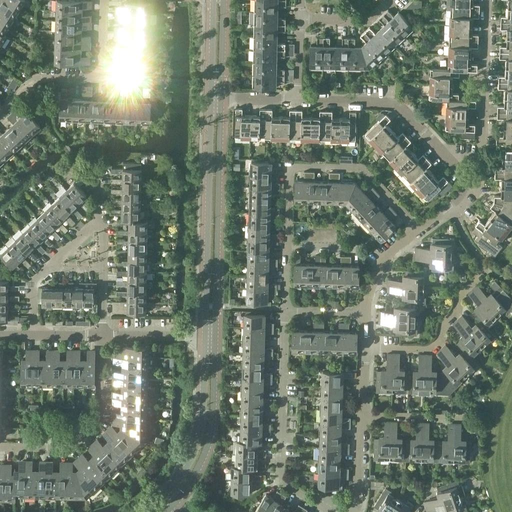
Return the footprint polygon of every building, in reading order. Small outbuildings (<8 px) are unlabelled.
[(20,8),(6,0),(0,0),(0,8),(14,17),(20,8)] [(6,0),(20,8),(24,0),(6,0)] [(74,0),(56,0),(57,10),(82,11),(82,7),(89,7),(90,1),(74,0)] [(254,0),(254,11),(278,12),(278,6),(286,6),(286,0),(254,0)] [(473,0),(450,0),(450,4),(451,4),(450,9),(479,11),(480,5),(473,5),(473,0)] [(117,12),(150,13),(151,3),(136,2),(132,2),(126,2),(125,2),(125,6),(118,6),(117,12)] [(511,6),(508,6),(508,16),(501,15),(501,21),(511,21),(511,6)] [(0,20),(9,25),(14,17),(0,8),(0,20)] [(450,16),(449,25),(472,25),(473,17),(479,17),(479,11),(450,9),(450,16)] [(57,10),(56,20),(89,21),(89,15),(82,15),(82,11),(57,10)] [(384,14),(406,37),(415,29),(412,26),(398,12),(394,16),(388,10),(384,14)] [(254,11),(254,24),(286,25),(286,19),(278,18),(278,12),(254,11)] [(414,16),(409,11),(406,14),(410,19),(414,16)] [(150,13),(117,12),(117,18),(125,18),(124,23),(150,24),(150,13)] [(406,37),(384,14),(379,19),(384,25),(380,29),(397,46),(406,37)] [(9,25),(0,20),(0,32),(6,36),(7,36),(3,34),(9,25)] [(89,21),(56,20),(56,30),(81,31),(81,27),(89,27),(89,21)] [(511,21),(501,21),(501,28),(507,28),(507,36),(511,36),(511,21)] [(117,27),(117,33),(149,34),(150,24),(124,23),(124,27),(117,27)] [(286,25),(254,24),(254,37),(277,37),(277,31),(286,31),(286,25)] [(472,25),(449,25),(449,34),(450,34),(449,39),(478,40),(479,35),(472,35),(472,25)] [(370,27),(365,32),(387,55),(397,46),(380,29),(376,33),(370,27)] [(81,31),(56,30),(56,41),(88,42),(89,36),(81,36),(81,31)] [(387,55),(365,32),(360,36),(366,42),(362,47),(370,67),(375,62),(377,64),(387,55)] [(149,34),(117,33),(116,39),(124,39),(124,43),(149,44),(149,34)] [(500,45),(500,51),(511,51),(511,36),(507,36),(506,46),(500,45)] [(294,51),(294,44),(277,44),(277,37),(254,37),(254,50),(294,51)] [(323,69),(323,37),(317,37),(317,46),(311,45),(310,69),(323,69)] [(330,37),(323,37),(323,69),(335,70),(336,46),(330,46),(330,37)] [(336,46),(335,70),(348,70),(349,38),(342,38),(342,46),(336,46)] [(355,38),(349,38),(348,70),(361,70),(361,67),(369,67),(370,67),(362,47),(355,46),(355,38)] [(448,45),(448,54),(471,55),(472,47),(478,47),(478,40),(449,39),(449,45),(448,45)] [(88,42),(56,41),(55,51),(80,52),(81,47),(88,48),(88,42)] [(116,47),(116,53),(149,54),(149,44),(124,43),(124,47),(116,47)] [(294,57),(294,51),(254,50),(253,62),(277,63),(277,56),(294,57)] [(80,52),(55,51),(55,61),(88,63),(88,56),(80,56),(80,52)] [(511,51),(500,51),(500,58),(506,58),(506,66),(511,66),(511,51)] [(149,54),(116,53),(116,59),(123,59),(123,63),(148,64),(149,54)] [(471,55),(448,54),(448,64),(448,69),(460,71),(477,71),(477,65),(471,64),(471,55)] [(293,76),(293,69),(276,69),(277,63),(253,62),(253,75),(293,76)] [(148,64),(123,63),(123,68),(115,67),(115,74),(148,75),(148,64)] [(511,66),(506,66),(505,76),(499,75),(499,81),(511,81),(511,66)] [(460,71),(448,69),(431,69),(430,84),(453,84),(453,76),(459,77),(460,71)] [(293,82),(293,76),(253,75),(253,88),(276,88),(276,82),(293,82)] [(19,82),(13,78),(8,86),(14,90),(19,82)] [(511,81),(499,81),(498,88),(505,88),(505,96),(511,96),(511,81)] [(453,84),(430,84),(430,99),(447,100),(459,100),(459,94),(452,94),(453,84)] [(73,119),(74,98),(67,98),(67,89),(61,89),(60,118),(73,119)] [(74,98),(73,119),(86,119),(87,90),(86,90),(82,90),(81,99),(74,98)] [(92,90),(87,90),(86,119),(98,120),(99,99),(92,99),(92,90)] [(99,99),(98,120),(111,120),(112,91),(108,91),(107,91),(107,100),(99,99)] [(117,91),(112,91),(111,120),(123,121),(124,101),(117,100),(117,91)] [(124,101),(123,121),(136,121),(137,92),(132,92),(132,101),(124,101)] [(137,92),(136,121),(149,122),(150,102),(142,101),(143,92),(137,92)] [(498,105),(498,111),(511,111),(511,96),(505,96),(504,106),(498,105)] [(447,100),(447,114),(469,115),(469,107),(476,107),(476,101),(459,100),(447,100)] [(251,138),(251,115),(242,115),(242,109),(236,109),(235,138),(251,138)] [(251,115),(251,138),(265,138),(266,109),(260,109),(260,116),(251,115)] [(272,110),(266,109),(265,138),(281,139),(281,116),(272,116),(272,110)] [(15,110),(11,113),(31,135),(40,126),(27,111),(21,116),(15,110)] [(281,116),(281,139),(295,139),(296,110),(290,110),(290,116),(281,116)] [(302,110),(296,110),(295,139),(310,140),(311,117),(302,117),(302,110)] [(320,117),(311,117),(310,140),(326,140),(326,111),(320,111),(320,117)] [(326,111),(326,140),(341,141),(341,118),(332,118),(332,111),(326,111)] [(511,111),(498,111),(497,118),(504,118),(503,126),(511,126),(511,111)] [(350,118),(341,118),(341,141),(356,141),(356,112),(350,112),(350,118)] [(31,135),(11,113),(7,117),(13,123),(8,128),(21,143),(31,135)] [(469,115),(447,114),(446,130),(461,131),(460,138),(475,138),(475,125),(469,124),(469,115)] [(375,145),(392,130),(386,124),(391,119),(386,115),(365,135),(375,145)] [(497,135),(497,141),(511,141),(511,126),(503,126),(503,136),(497,135)] [(0,138),(12,152),(21,143),(8,128),(2,133),(0,130),(0,138)] [(392,130),(375,145),(385,156),(406,136),(403,132),(398,136),(392,130)] [(411,141),(406,136),(385,156),(396,167),(412,152),(406,146),(411,141)] [(12,152),(0,138),(0,157),(3,161),(12,152)] [(511,141),(497,141),(496,148),(503,148),(502,156),(511,156),(511,141)] [(412,152),(396,167),(406,178),(427,158),(423,154),(418,158),(412,152)] [(496,165),(495,171),(511,171),(511,156),(502,156),(502,165),(496,165)] [(432,163),(427,158),(406,178),(416,189),(432,173),(427,168),(432,163)] [(123,179),(141,179),(141,169),(141,162),(123,162),(123,168),(112,168),(111,173),(123,173),(123,179)] [(252,162),(251,175),(271,176),(272,168),(281,169),(281,163),(252,162)] [(511,171),(495,171),(495,178),(502,178),(501,186),(511,186),(511,171)] [(308,202),(309,172),(304,172),(304,181),(296,181),(295,201),(308,202)] [(315,172),(309,172),(308,202),(321,202),(322,182),(314,182),(315,172)] [(329,182),(322,182),(321,202),(334,203),(335,173),(330,173),(329,182)] [(340,173),(335,173),(334,203),(346,203),(355,183),(340,182),(340,173)] [(439,180),(432,173),(416,189),(427,200),(437,190),(442,196),(453,186),(444,176),(439,180)] [(251,175),(251,188),(280,189),(280,183),(271,183),(271,176),(251,175)] [(81,178),(75,183),(79,187),(84,181),(81,178)] [(141,179),(123,179),(111,178),(111,183),(123,183),(123,189),(141,189),(141,179)] [(67,190),(79,203),(87,211),(90,208),(82,200),(87,195),(79,187),(75,183),(74,182),(67,190)] [(355,183),(346,203),(355,213),(376,192),(373,189),(366,195),(355,183)] [(511,186),(501,186),(501,195),(495,195),(494,201),(511,207),(511,186)] [(251,188),(250,200),(271,201),(271,194),(280,194),(280,189),(251,188)] [(141,189),(123,189),(111,189),(111,193),(122,193),(122,199),(140,200),(141,189)] [(79,203),(67,190),(59,197),(72,210),(79,218),(83,215),(75,207),(79,203)] [(376,192),(355,213),(364,222),(379,208),(373,202),(380,196),(376,192)] [(59,197),(52,204),(64,217),(72,225),(75,222),(67,214),(72,210),(59,197)] [(140,200),(122,199),(111,199),(111,203),(122,203),(122,209),(140,210),(140,200)] [(250,200),(250,213),(279,214),(280,209),(271,208),(271,201),(250,200)] [(511,207),(494,201),(494,202),(490,206),(495,210),(490,217),(508,231),(511,225),(511,207)] [(52,204),(45,211),(57,224),(65,232),(68,229),(60,221),(64,217),(52,204)] [(372,231),(394,211),(390,207),(383,213),(379,208),(364,222),(372,231)] [(140,210),(122,209),(111,209),(111,213),(122,214),(122,220),(132,220),(140,220),(140,210)] [(57,224),(45,211),(37,218),(50,231),(57,239),(60,236),(53,228),(57,224)] [(397,215),(394,211),(372,231),(381,241),(396,227),(391,221),(397,215)] [(250,213),(250,226),(270,226),(270,219),(279,219),(279,214),(250,213)] [(508,231),(490,217),(485,224),(480,220),(476,225),(477,227),(494,239),(489,245),(490,246),(489,248),(493,251),(491,253),(495,256),(503,246),(498,243),(508,231)] [(50,231),(37,218),(30,225),(42,238),(50,246),(53,243),(45,235),(50,231)] [(132,220),(122,220),(118,220),(118,224),(129,224),(129,230),(147,231),(147,220),(140,220),(132,220)] [(30,225),(22,232),(35,245),(43,253),(46,251),(38,242),(42,238),(30,225)] [(270,226),(250,226),(249,238),(279,239),(279,234),(270,234),(270,226)] [(477,227),(473,232),(478,236),(475,239),(480,243),(479,245),(487,250),(485,252),(490,255),(491,253),(493,251),(489,248),(490,246),(489,245),(494,239),(477,227)] [(147,231),(129,230),(117,230),(117,234),(129,234),(129,240),(147,241),(147,231)] [(35,245),(22,232),(15,239),(28,252),(35,260),(38,258),(31,249),(35,245)] [(279,239),(249,238),(249,251),(269,251),(269,244),(279,244),(279,239)] [(416,255),(452,256),(452,246),(455,246),(455,239),(433,238),(433,241),(433,244),(431,244),(431,248),(416,248),(416,255)] [(28,252),(15,239),(8,246),(20,259),(28,268),(31,265),(23,256),(28,252)] [(147,241),(129,240),(117,240),(117,244),(128,245),(128,251),(147,251),(147,241)] [(20,259),(8,246),(0,254),(13,267),(13,266),(21,275),(24,272),(16,264),(20,259)] [(147,251),(128,251),(117,250),(117,255),(128,255),(128,261),(146,261),(147,251)] [(249,251),(249,263),(278,264),(278,259),(269,259),(269,251),(249,251)] [(307,285),(308,265),(301,264),(301,255),(295,255),(295,285),(307,285)] [(452,256),(416,255),(416,260),(431,261),(431,266),(432,266),(432,271),(454,272),(454,265),(451,265),(452,256)] [(308,265),(307,285),(320,285),(321,256),(316,256),(316,265),(308,265)] [(326,256),(321,256),(320,285),(333,286),(333,265),(326,265),(326,256)] [(341,265),(333,265),(333,286),(345,286),(346,256),(341,256),(341,265)] [(346,256),(345,286),(358,286),(359,266),(351,266),(352,257),(346,256)] [(146,261),(128,261),(117,261),(117,265),(128,265),(128,271),(146,271),(151,271),(151,261),(146,261)] [(249,263),(248,276),(268,277),(269,269),(278,269),(278,264),(249,263)] [(389,279),(389,286),(424,287),(425,278),(427,278),(427,271),(406,270),(406,275),(404,275),(404,280),(389,279)] [(146,271),(128,271),(117,271),(117,275),(128,275),(128,281),(146,282),(146,271)] [(248,276),(248,289),(277,290),(277,284),(268,284),(268,277),(248,276)] [(0,289),(8,289),(19,290),(19,285),(8,285),(8,279),(0,278),(0,289)] [(477,285),(473,289),(498,315),(498,314),(504,309),(508,313),(511,309),(511,297),(495,280),(490,285),(495,291),(492,294),(491,292),(488,296),(477,285)] [(146,282),(128,281),(117,281),(116,285),(128,285),(128,291),(146,292),(146,282)] [(53,286),(53,282),(49,282),(49,286),(42,286),(42,288),(42,303),(42,304),(52,305),(53,286)] [(53,286),(52,305),(63,305),(63,286),(63,282),(59,282),(59,286),(53,286)] [(69,287),(63,286),(63,305),(73,305),(73,287),(73,282),(69,282),(69,287)] [(83,287),(83,282),(79,282),(79,287),(73,287),(73,305),(83,305),(83,287)] [(89,287),(83,287),(83,305),(94,305),(94,304),(94,294),(94,287),(94,282),(89,282),(89,287)] [(424,296),(424,287),(389,286),(388,292),(403,293),(403,297),(405,297),(404,302),(418,303),(426,304),(426,296),(424,296)] [(0,299),(8,300),(19,300),(19,295),(8,295),(8,289),(0,289),(0,299)] [(277,290),(248,289),(247,302),(268,302),(268,294),(277,295),(277,290)] [(498,315),(473,289),(468,293),(479,304),(475,308),(476,309),(472,313),(480,321),(488,328),(492,323),(491,322),(497,316),(498,315)] [(146,292),(128,291),(116,291),(116,295),(128,295),(127,302),(146,302),(146,292)] [(0,309),(8,310),(19,310),(19,306),(8,306),(8,300),(0,299),(0,309)] [(146,302),(127,302),(113,301),(112,312),(134,312),(145,313),(146,302)] [(418,310),(418,303),(404,302),(397,302),(396,307),(395,307),(395,312),(380,311),(380,318),(415,319),(416,310),(418,310)] [(8,310),(0,309),(0,320),(8,320),(18,320),(19,320),(19,316),(8,316),(8,310)] [(245,315),(245,328),(274,329),(274,323),(265,323),(265,315),(245,315)] [(488,328),(480,321),(477,324),(476,323),(473,326),(462,316),(458,320),(483,345),(489,340),(491,341),(496,336),(488,328)] [(415,319),(380,318),(379,324),(394,324),(394,329),(396,329),(396,335),(401,335),(417,335),(418,328),(415,328),(415,319)] [(483,345),(458,320),(453,324),(463,335),(460,338),(461,340),(457,343),(464,351),(473,358),(477,354),(475,352),(483,345)] [(306,351),(306,331),(299,331),(299,322),(294,321),(293,347),(290,347),(290,351),(293,351),(306,351)] [(314,331),(306,331),(306,351),(318,352),(319,322),(314,322),(314,331)] [(319,322),(318,352),(331,352),(332,332),(324,331),(324,322),(319,322)] [(339,332),(332,332),(331,352),(344,352),(344,323),(339,323),(339,332)] [(344,323),(344,352),(357,353),(357,332),(349,332),(350,323),(344,323)] [(245,328),(244,340),(265,341),(265,334),(274,334),(274,329),(245,328)] [(244,340),(244,353),(273,354),(273,348),(264,348),(265,341),(244,340)] [(473,358),(464,351),(461,354),(460,352),(456,356),(446,345),(441,349),(466,375),(473,369),(474,371),(480,366),(473,358)] [(115,351),(115,357),(148,357),(148,347),(139,346),(130,346),(123,346),(123,351),(115,351)] [(466,375),(441,349),(437,354),(447,364),(444,368),(445,369),(441,372),(450,394),(461,383),(459,382),(466,375)] [(33,384),(33,351),(27,351),(27,359),(22,359),(22,384),(33,384)] [(33,351),(33,384),(43,384),(43,359),(39,359),(39,351),(33,351)] [(47,359),(43,359),(43,384),(53,384),(53,351),(47,351),(47,359)] [(53,351),(53,384),(63,384),(63,359),(59,359),(59,351),(53,351)] [(63,359),(63,384),(73,384),(73,352),(68,352),(67,359),(63,359)] [(79,352),(73,352),(73,384),(83,384),(84,359),(79,359),(79,352)] [(84,359),(83,384),(94,385),(94,352),(88,352),(88,359),(84,359)] [(273,354),(244,353),(244,366),(264,366),(264,359),(273,359),(273,354)] [(393,390),(393,354),(387,354),(387,369),(382,369),(382,371),(376,370),(376,392),(383,392),(383,390),(393,390)] [(393,354),(393,390),(402,390),(402,393),(408,393),(409,371),(404,371),(404,370),(399,369),(400,354),(393,354)] [(409,371),(408,393),(414,393),(414,391),(425,391),(425,355),(419,355),(419,370),(414,370),(414,371),(409,371)] [(450,394),(441,372),(436,372),(436,371),(431,370),(432,355),(425,355),(425,391),(434,391),(434,394),(449,394),(450,394)] [(148,357),(115,357),(115,363),(122,363),(122,367),(148,368),(148,357)] [(244,366),(243,378),(273,379),(273,374),(264,374),(264,366),(244,366)] [(115,371),(115,377),(147,378),(148,368),(122,367),(122,371),(115,371)] [(323,372),(323,385),(343,385),(343,378),(352,379),(353,373),(323,372)] [(147,378),(115,377),(115,383),(122,383),(122,387),(147,388),(147,378)] [(243,378),(243,391),(263,391),(263,384),(272,384),(273,379),(243,378)] [(323,385),(322,398),(352,399),(352,393),(343,393),(343,385),(323,385)] [(114,391),(114,397),(147,398),(147,388),(122,387),(122,392),(114,391)] [(263,391),(243,391),(243,404),(272,404),(272,399),(263,399),(263,391)] [(147,398),(114,397),(114,403),(122,404),(122,408),(147,408),(147,398)] [(322,398),(322,410),(342,410),(342,403),(352,404),(352,399),(322,398)] [(272,404),(243,404),(242,416),(262,416),(263,409),(272,410),(272,404)] [(114,412),(114,418),(147,419),(147,408),(122,408),(121,412),(114,412)] [(322,410),(321,422),(351,423),(351,418),(342,418),(342,410),(322,410)] [(262,416),(242,416),(242,429),(271,429),(271,425),(262,424),(262,416)] [(146,439),(147,419),(114,418),(114,422),(118,424),(121,424),(121,428),(146,439)] [(351,423),(321,422),(321,435),(341,436),(342,429),(351,429),(351,423)] [(390,458),(391,422),(385,422),(384,437),(380,437),(380,439),(374,438),(373,460),(381,460),(381,458),(390,458)] [(391,422),(390,458),(399,458),(399,461),(406,461),(407,439),(402,439),(402,438),(397,437),(397,422),(391,422)] [(412,440),(407,439),(406,461),(413,461),(413,459),(422,459),(423,423),(417,423),(416,438),(412,438),(412,440)] [(429,423),(423,423),(422,459),(431,459),(431,462),(438,462),(439,440),(433,440),(434,439),(429,438),(429,423)] [(443,441),(439,440),(438,462),(445,462),(445,460),(454,460),(455,424),(449,424),(448,439),(443,439),(443,441)] [(461,424),(455,424),(454,460),(463,460),(463,463),(470,463),(471,441),(465,441),(466,440),(461,439),(461,424)] [(146,439),(121,428),(118,431),(116,429),(112,427),(109,430),(131,454),(146,439)] [(271,435),(271,429),(242,429),(241,441),(237,441),(237,442),(258,442),(262,442),(262,435),(271,435)] [(131,454),(109,430),(104,434),(109,440),(106,443),(124,461),(131,454)] [(321,435),(321,448),(350,449),(350,444),(341,443),(341,436),(321,435)] [(156,436),(154,443),(162,445),(164,439),(156,436)] [(124,461),(106,443),(103,446),(98,440),(94,444),(116,468),(124,461)] [(237,442),(237,454),(266,455),(266,450),(257,450),(258,442),(237,442)] [(116,468),(94,444),(89,449),(95,454),(92,457),(109,475),(116,468)] [(321,448),(320,460),(340,461),(341,454),(350,454),(350,449),(321,448)] [(83,454),(79,459),(102,482),(109,475),(92,457),(88,460),(83,454)] [(266,460),(266,455),(237,454),(237,467),(233,467),(253,468),(257,468),(257,460),(266,460)] [(102,482),(79,459),(73,463),(78,470),(76,473),(87,497),(102,482)] [(340,461),(320,460),(320,473),(349,474),(349,469),(340,469),(340,461)] [(15,474),(15,495),(25,495),(26,462),(20,462),(20,470),(15,470),(15,474)] [(32,462),(26,462),(25,495),(35,495),(36,470),(32,470),(32,462)] [(40,470),(36,470),(35,495),(45,496),(46,463),(40,463),(40,470)] [(46,463),(45,496),(55,496),(56,471),(52,470),(52,463),(46,463)] [(56,471),(55,496),(66,496),(67,463),(61,463),(61,471),(56,471)] [(73,463),(67,463),(66,496),(87,497),(76,473),(72,473),(73,463)] [(11,466),(5,466),(4,499),(15,499),(15,495),(15,474),(11,473),(11,466)] [(233,467),(232,480),(262,481),(262,475),(253,475),(253,468),(233,467)] [(140,470),(136,474),(140,478),(145,474),(140,470)] [(349,474),(320,473),(319,486),(340,487),(340,479),(349,479),(349,474)] [(262,481),(232,480),(232,493),(252,493),(252,485),(261,486),(262,481)] [(427,508),(460,497),(465,495),(462,484),(459,485),(458,480),(438,486),(440,492),(438,492),(440,497),(425,501),(427,508)] [(389,511),(398,498),(391,494),(392,491),(386,488),(374,506),(379,509),(378,510),(380,511),(389,511)] [(256,511),(270,511),(282,494),(278,491),(273,499),(266,494),(255,511),(256,511)] [(285,511),(288,508),(282,504),(287,496),(282,494),(270,511),(285,511)] [(463,505),(460,497),(427,508),(428,511),(433,511),(444,509),(444,511),(464,511),(468,511),(466,504),(463,505)] [(398,498),(389,511),(409,511),(414,505),(408,501),(406,503),(398,498)]
